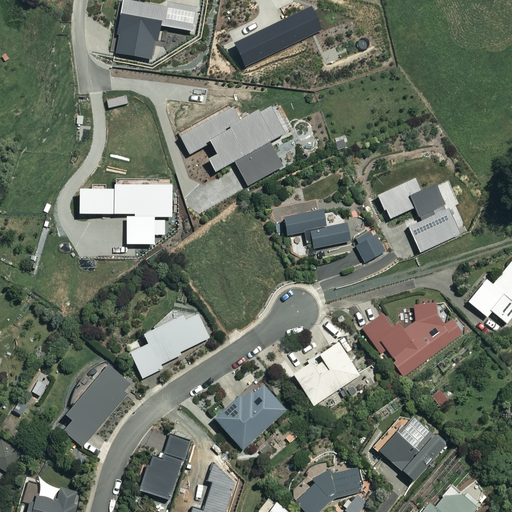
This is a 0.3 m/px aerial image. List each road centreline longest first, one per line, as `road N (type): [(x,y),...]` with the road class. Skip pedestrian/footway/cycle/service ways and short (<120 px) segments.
road 1 (residential): [(101,511),(122,445),(146,413),(295,312)]
road 2 (track): [(511,234),(370,278),(319,303)]
